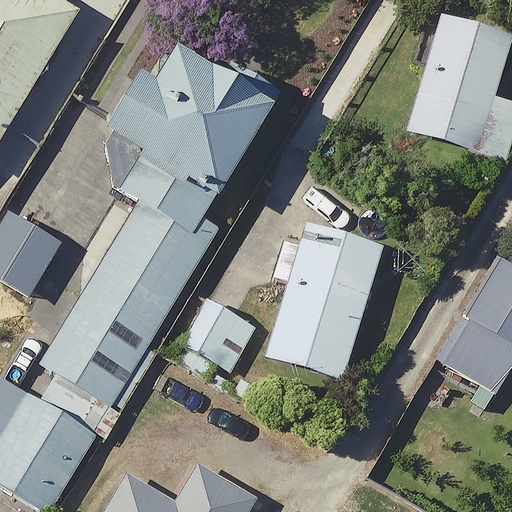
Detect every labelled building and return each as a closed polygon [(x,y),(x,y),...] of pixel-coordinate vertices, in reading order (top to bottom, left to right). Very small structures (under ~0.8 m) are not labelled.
[(0,0),(0,108),(62,9),(51,2),(52,0),(0,0)] [(497,31),(425,8),(387,127),(485,158),(504,101),(477,93),(497,31)] [(246,89),(144,31),(120,73),(106,65),(71,125),(120,153),(99,190),(117,200),(39,333),(26,325),(0,369),(0,490),(34,511),(81,430),(93,437),(134,366),(124,360),(204,222),(178,207),(246,89)] [(44,241),(0,215),(0,285),(14,294),(44,241)] [(367,244),(289,220),(248,354),(325,378),(367,244)] [(511,343),(511,274),(486,259),(427,361),(482,394),(511,343)] [(245,325),(192,296),(159,355),(212,384),(245,325)] [(231,511),(240,498),(179,462),(157,499),(110,471),(86,511),(231,511)]
